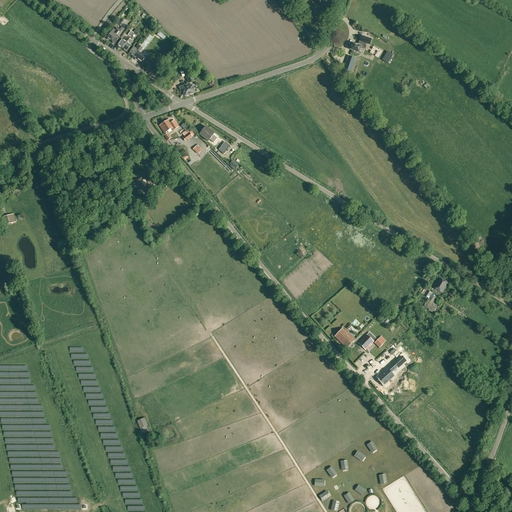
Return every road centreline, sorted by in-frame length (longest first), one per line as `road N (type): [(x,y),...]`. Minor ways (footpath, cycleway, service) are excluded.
road 1 (unclassified): [(473,508),(142,117)]
road 2 (unclassified): [(511,306),(184,103)]
road 3 (tertiary): [(0,164),(142,117)]
road 4 (tertiary): [(184,103),(321,52)]
